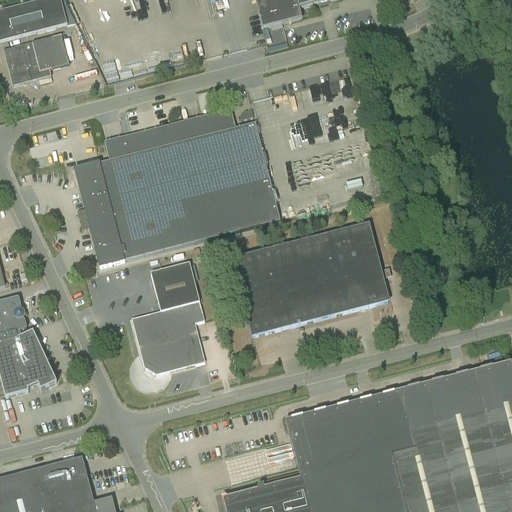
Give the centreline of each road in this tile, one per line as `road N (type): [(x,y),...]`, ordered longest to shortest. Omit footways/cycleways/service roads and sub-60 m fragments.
road 1 (unclassified): [(0,136),(404,26),(453,0)]
road 2 (unclassified): [(122,428),(511,325)]
road 3 (unclassified): [(122,428),(0,167)]
road 4 (unclassified): [(0,459),(122,428)]
